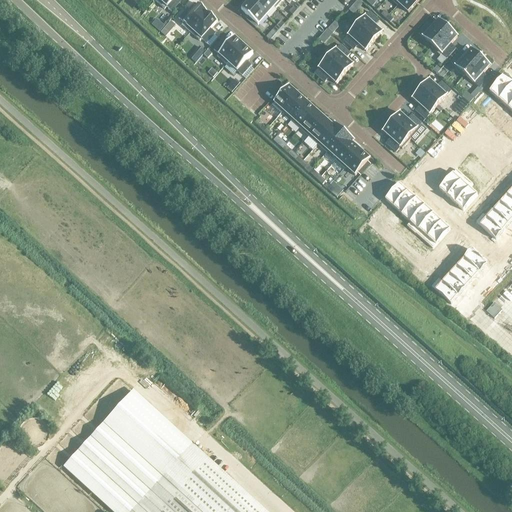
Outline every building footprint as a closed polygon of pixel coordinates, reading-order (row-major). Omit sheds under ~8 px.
[(155,0),(155,1),(164,10),(166,8),(171,12),(180,2),(177,0),(155,0)] [(276,9),(266,0),(250,0),(250,1),(266,16),(274,8),(276,9)] [(284,0),(283,0),(266,0),(276,9),(277,8),(284,0)] [(419,0),(402,0),(397,6),(397,7),(399,5),(408,13),(419,0)] [(266,16),(250,1),(241,11),(258,26),(266,16)] [(191,33),(208,14),(198,5),(198,6),(192,13),(187,9),(178,19),(183,23),(181,25),(191,33)] [(375,27),(380,22),(369,13),(357,27),(355,25),(374,43),(383,33),(375,27)] [(218,23),(208,14),(191,33),(200,42),(202,40),(206,44),(216,34),(211,30),(217,23),(218,23)] [(156,18),(152,24),(160,30),(165,24),(156,18)] [(321,39),(327,43),(340,23),(334,19),(321,39)] [(168,20),(161,33),(168,36),(174,23),(168,20)] [(431,48),(448,29),(439,21),(432,28),(427,24),(418,34),(432,46),(430,48),(431,48)] [(374,43),(355,25),(347,35),(348,36),(344,41),(354,50),(358,45),(366,52),(374,43)] [(457,38),(448,29),(431,48),(440,57),(442,55),(447,59),(456,49),(451,45),(457,38)] [(226,65),(244,46),(234,38),(228,45),(223,41),(214,51),(218,55),(217,57),(226,65)] [(253,54),(244,46),(226,65),(228,64),(242,76),(251,66),(246,62),(253,54)] [(350,55),(340,46),(336,50),(334,49),(326,58),(345,75),(353,66),(346,59),(350,55)] [(197,62),(205,50),(201,47),(193,59),(197,62)] [(463,78),(481,58),(471,50),(465,57),(460,53),(451,63),(456,67),(454,69),(463,78)] [(345,75),(326,58),(325,59),(327,60),(315,74),(325,83),(329,78),(336,85),(345,75)] [(490,67),(481,58),(463,78),(464,78),(465,76),(479,89),(488,78),(483,74),(490,67)] [(511,81),(504,75),(490,92),(499,100),(511,86),(511,81)] [(441,82),(436,87),(429,81),(421,90),(438,106),(451,92),(441,82)] [(511,86),(500,100),(509,109),(511,105),(511,86)] [(282,114),(298,95),(289,87),(272,105),(282,114)] [(438,106),(421,90),(412,100),(420,106),(415,111),(426,120),(438,106)] [(291,122),(307,103),(298,95),(282,114),(284,112),(292,119),(290,121),(291,122)] [(300,130),(316,111),(307,103),(291,122),(300,130)] [(309,138),(325,119),(316,111),(300,130),(309,138)] [(407,120),(400,114),(391,123),(398,129),(411,140),(409,138),(422,125),(412,115),(407,120)] [(317,146),(336,125),(335,125),(334,127),(325,119),(309,138),(317,146)] [(398,129),(391,123),(383,133),(390,139),(386,144),(396,153),(400,148),(402,150),(411,140),(398,129)] [(326,154),(345,133),(336,125),(317,146),(326,154)] [(335,162),(354,141),(345,133),(326,154),(327,154),(328,152),(337,160),(335,161),(335,162)] [(344,170),(361,151),(352,144),(354,142),(354,141),(335,162),(344,170)] [(370,160),(361,151),(344,170),(345,170),(346,168),(355,176),(370,160)] [(454,174),(439,190),(447,197),(461,181),(454,174)] [(462,181),(447,197),(455,204),(470,188),(462,181)] [(386,200),(385,200),(394,208),(408,192),(399,184),(386,200)] [(470,188),(455,204),(464,212),(478,196),(470,188)] [(408,192),(394,208),(402,215),(416,199),(408,192)] [(511,199),(507,196),(500,203),(511,213),(511,199)] [(402,215),(402,216),(410,223),(425,206),(417,199),(403,215),(402,215)] [(511,213),(500,203),(494,211),(510,225),(511,222),(511,213)] [(425,206),(410,223),(419,231),(434,214),(425,206)] [(494,211),(487,219),(503,233),(510,225),(494,211)] [(433,215),(419,231),(428,238),(442,222),(433,215)] [(487,219),(480,226),(496,240),(503,233),(487,219)] [(442,222),(428,238),(436,246),(450,230),(442,222)] [(471,251),(464,259),(480,273),(487,265),(471,251)] [(464,259),(457,267),(473,281),(480,273),(464,259)] [(457,267),(450,275),(466,289),(473,281),(457,267)] [(450,275),(443,283),(459,297),(466,289),(450,275)] [(442,283),(435,291),(452,305),(459,297),(442,283)] [(199,511),(264,511),(192,446),(130,392),(103,424),(162,478),(199,511)] [(199,511),(162,478),(103,424),(66,464),(118,511),(199,511)]
